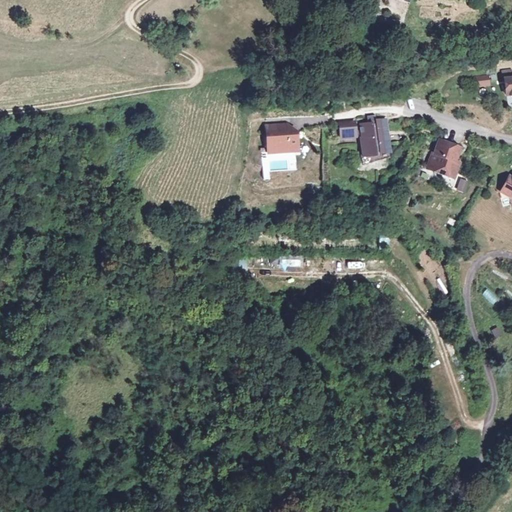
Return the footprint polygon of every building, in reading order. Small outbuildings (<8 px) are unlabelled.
[(489,77),(473,78),(474,90),(490,89),(489,77)] [(391,163),(385,120),(335,127),(338,147),(358,144),(361,167),(391,163)] [(267,151),(298,151),(297,123),(267,124),(267,151)] [(465,149),(437,140),(426,175),(454,184),(465,149)] [(511,178),(506,176),(497,198),(511,204),(511,178)] [(493,272),(491,280),(504,284),(506,276),(493,272)]
